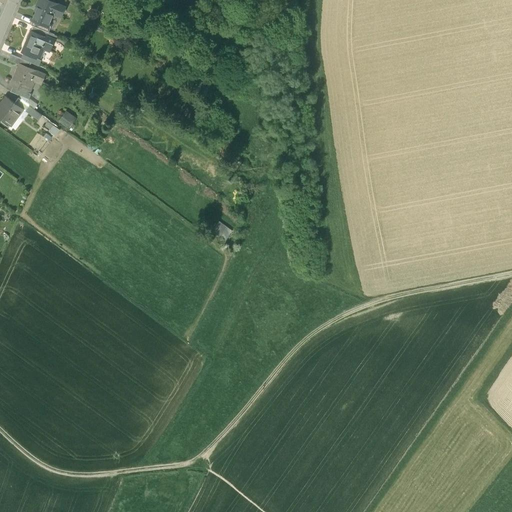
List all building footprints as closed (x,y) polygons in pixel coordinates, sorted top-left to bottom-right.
[(64,8),(45,0),(39,0),(35,11),(36,12),(33,19),(33,20),(48,25),(53,12),(61,15),(64,8)] [(48,25),(33,20),(31,25),(33,26),(48,32),(51,27),(48,25)] [(48,32),(33,26),(31,31),(51,39),(53,34),(48,32)] [(51,39),(31,31),(25,44),(26,45),(23,52),(24,53),(38,59),(43,46),(51,49),(54,41),(51,39)] [(38,59),(24,53),(21,58),(31,62),(38,66),(41,60),(38,59)] [(21,58),(11,54),(8,60),(20,65),(20,64),(29,68),(31,62),(21,58)] [(20,65),(17,72),(18,72),(12,86),(13,86),(27,92),(32,79),(42,82),(45,75),(29,68),(20,64),(20,65)] [(27,92),(13,86),(11,91),(29,99),(31,93),(27,92)] [(7,96),(0,105),(0,118),(11,126),(23,109),(24,109),(15,102),(7,96)] [(42,115),(19,98),(15,102),(24,109),(23,109),(38,120),(42,115)] [(223,223),(217,231),(226,238),(232,230),(223,223)]
